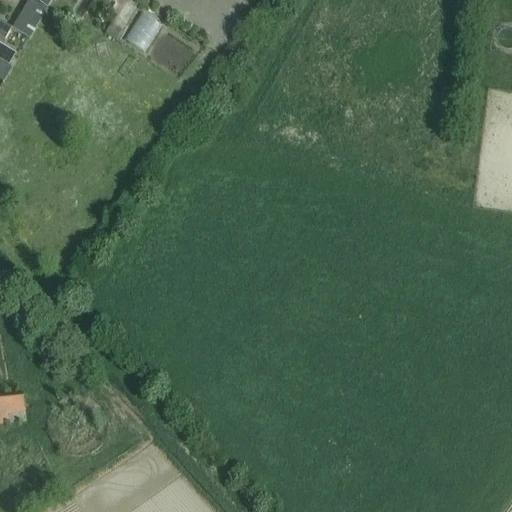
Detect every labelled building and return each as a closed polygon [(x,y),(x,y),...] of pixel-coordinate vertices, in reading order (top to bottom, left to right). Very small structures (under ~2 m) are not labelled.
[(30,40),(40,24),(48,10),(47,10),(32,1),(30,0),(29,0),(22,12),(12,29),(30,40)] [(52,0),(32,0),(32,1),(47,10),(52,0)] [(154,46),(176,18),(158,4),(136,32),(154,46)] [(0,39),(4,42),(12,29),(0,22),(0,39)] [(116,41),(122,31),(111,24),(105,34),(116,41)] [(0,425),(26,423),(23,395),(0,397),(0,425)]
